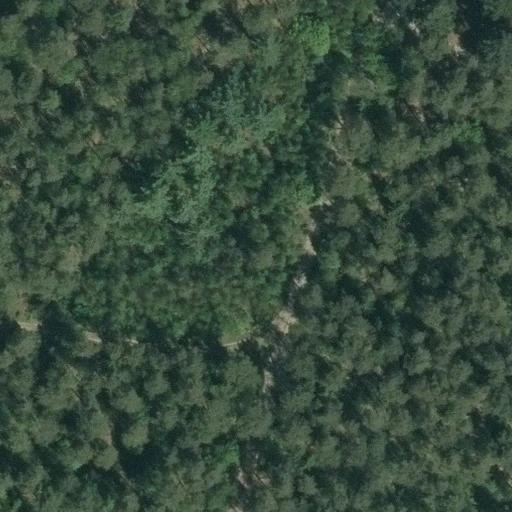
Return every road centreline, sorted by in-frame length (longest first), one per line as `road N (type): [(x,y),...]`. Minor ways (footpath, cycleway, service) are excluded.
road 1 (track): [(511,77),(375,18),(214,511)]
road 2 (track): [(0,320),(182,361),(239,355),(266,341)]
